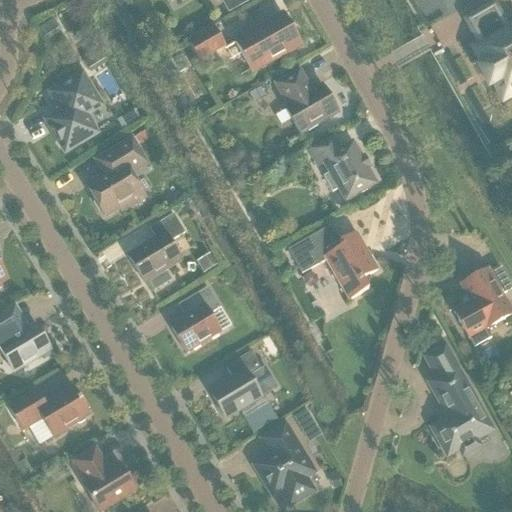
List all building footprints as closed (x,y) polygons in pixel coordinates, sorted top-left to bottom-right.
[(216,0),(217,0),(220,0),(228,13),(250,0),(216,0)] [(493,5),(466,20),(479,44),(472,48),(481,65),(477,67),(487,86),(493,83),(502,100),(511,94),(511,26),(506,29),(493,5)] [(251,72),(299,45),(283,16),(235,43),(251,72)] [(189,44),(198,61),(224,46),(214,29),(189,44)] [(285,109),(300,135),(305,131),(309,132),(317,127),(318,124),(337,113),(322,87),(312,93),(299,71),(274,85),(287,107),(285,109)] [(46,122),(65,153),(96,134),(85,116),(100,106),(81,76),(51,94),(58,107),(57,107),(55,114),(56,116),(46,122)] [(143,134),(132,141),(136,149),(148,142),(143,134)] [(341,152),(333,138),(309,152),(318,167),(325,163),(330,173),(323,177),(332,193),(339,189),(346,200),(354,196),(355,198),(367,191),(365,189),(373,184),(352,146),(341,152)] [(102,213),(104,217),(119,208),(122,213),(145,199),(129,172),(144,163),(136,149),(132,141),(131,140),(102,158),(102,157),(96,161),(105,176),(86,187),(94,201),(94,205),(98,212),(102,213)] [(171,246),(172,241),(185,234),(173,215),(149,230),(156,241),(128,257),(143,283),(149,280),(155,290),(170,281),(164,271),(180,261),(171,246)] [(362,281),(377,272),(356,234),(340,243),(331,227),(287,251),(301,276),(326,262),(348,302),(368,291),(362,281)] [(471,303),(453,313),(473,348),(490,338),(486,330),(511,315),(511,314),(501,295),(511,290),(498,268),(489,274),(487,271),(461,286),(471,303)] [(185,318),(170,327),(186,354),(220,333),(209,315),(220,309),(207,288),(177,306),(185,318)] [(0,329),(0,350),(13,373),(50,351),(36,328),(28,333),(27,330),(21,333),(14,321),(0,329)] [(429,363),(438,380),(431,384),(451,420),(433,430),(436,435),(435,438),(441,448),(445,449),(448,455),(459,448),(463,455),(478,446),(474,439),(490,430),(444,349),(435,355),(437,359),(429,363)] [(232,380),(210,394),(225,419),(260,398),(248,378),(261,370),(251,353),(225,368),(232,380)] [(35,391),(8,408),(22,432),(42,420),(54,440),(68,431),(67,429),(76,424),(80,424),(85,421),(85,418),(89,416),(73,388),(44,406),(35,391)] [(305,479),(313,473),(284,426),(261,440),(271,457),(254,467),(273,498),(284,491),(288,497),(291,500),(296,501),(300,500),(313,492),(305,479)] [(95,449),(73,463),(86,485),(84,487),(98,511),(99,511),(134,491),(119,466),(108,472),(95,449)] [(337,473),(329,475),(332,490),(341,488),(337,473)]
